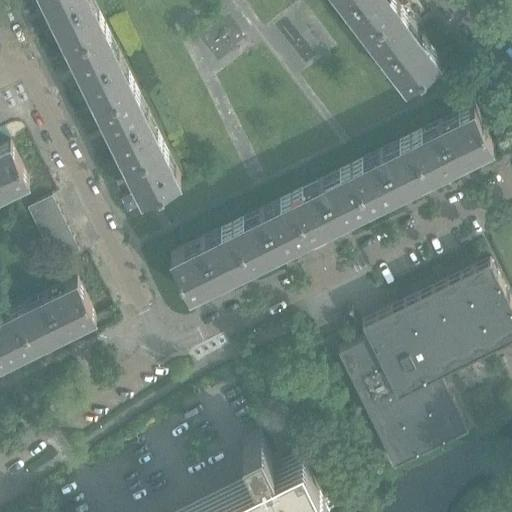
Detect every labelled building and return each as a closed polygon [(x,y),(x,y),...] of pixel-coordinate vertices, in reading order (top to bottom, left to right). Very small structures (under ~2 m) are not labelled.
[(94,0),(46,0),(67,41),(105,22),(94,0)] [(397,0),(343,0),(365,28),(399,2),(397,0)] [(399,2),(365,28),(406,82),(440,56),(399,2)] [(96,101),(135,82),(105,22),(67,41),(96,101)] [(135,82),(96,101),(125,160),(164,141),(135,82)] [(414,131),(433,169),(493,140),(474,102),(414,131)] [(350,162),(367,197),(369,201),(433,169),(414,131),(350,162)] [(0,144),(0,192),(29,178),(10,139),(0,144)] [(164,141),(125,160),(142,194),(180,175),(164,141)] [(367,197),(350,162),(291,192),(310,230),(369,201),(367,197)] [(310,230),(291,192),(232,221),(251,259),(310,230)] [(34,217),(58,205),(52,193),(28,205),(34,217)] [(58,205),(34,217),(39,227),(64,216),(58,205)] [(64,216),(39,227),(44,238),(69,226),(64,216)] [(251,259),(232,221),(170,251),(189,290),(251,259)] [(69,226),(44,238),(49,249),(74,237),(69,226)] [(74,237),(49,249),(55,260),(79,248),(74,237)] [(338,345),(365,401),(393,457),(394,460),(468,423),(440,366),(511,330),(511,298),(490,253),(362,316),(369,330),(338,345)] [(16,305),(35,344),(96,313),(77,275),(16,305)] [(0,360),(35,344),(16,305),(0,312),(0,360)] [(315,511),(334,503),(328,492),(325,494),(304,451),(303,452),(278,465),(273,452),(261,427),(242,436),(260,473),(181,511),(315,511)]
